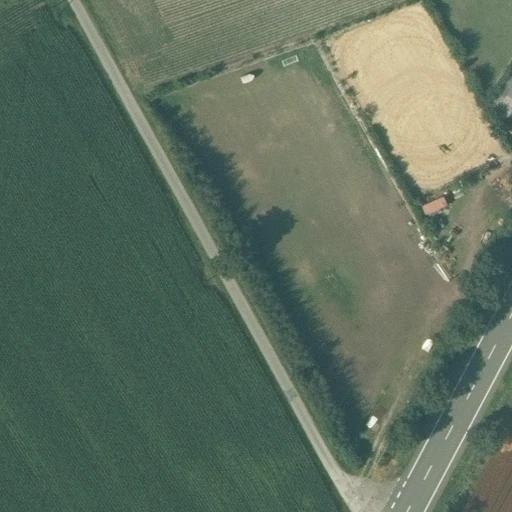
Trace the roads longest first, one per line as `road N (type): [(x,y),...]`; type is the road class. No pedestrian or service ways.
road 1 (unclassified): [(358,511),(70,0)]
road 2 (secondary): [(511,314),(407,511)]
